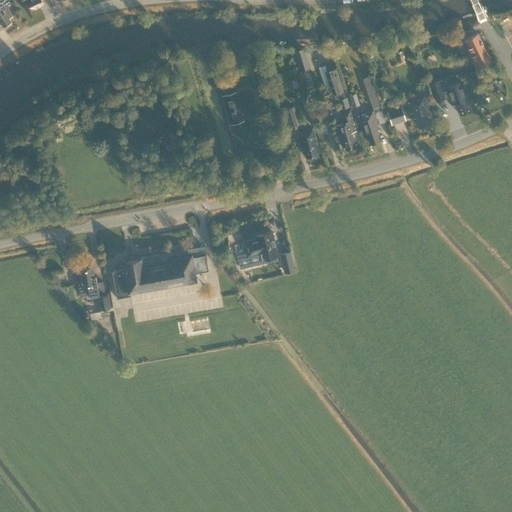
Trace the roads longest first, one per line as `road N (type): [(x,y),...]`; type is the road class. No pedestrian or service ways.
road 1 (unclassified): [(0,247),(354,177),(454,146),(511,116)]
road 2 (tertiary): [(0,53),(62,19),(132,0)]
